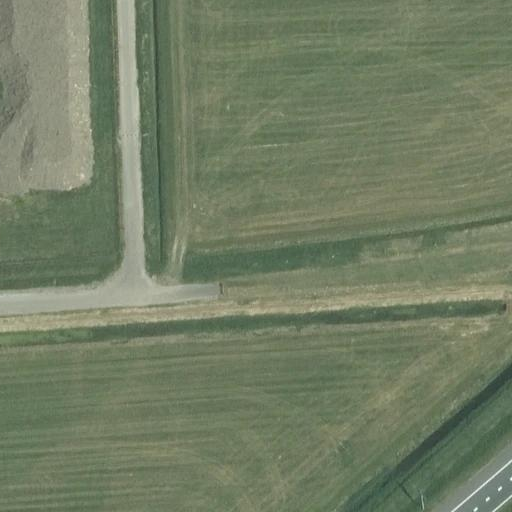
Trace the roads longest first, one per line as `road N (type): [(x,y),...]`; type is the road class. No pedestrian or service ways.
road 1 (unclassified): [(129,0),(134,293)]
road 2 (unclassified): [(0,303),(134,293)]
